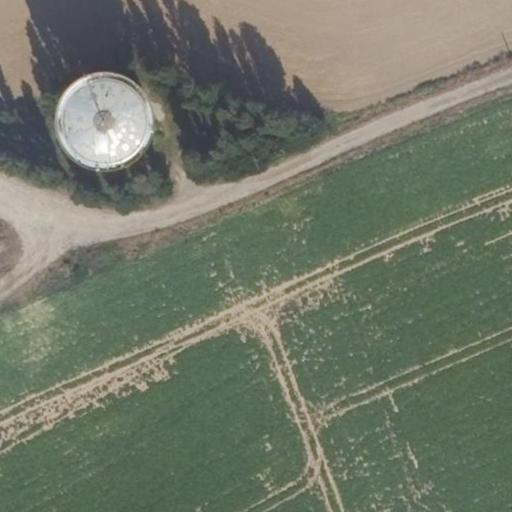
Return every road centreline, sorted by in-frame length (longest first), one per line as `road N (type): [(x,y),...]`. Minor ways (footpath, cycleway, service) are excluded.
road 1 (track): [(511,71),(118,232)]
road 2 (track): [(118,232),(0,294)]
road 3 (track): [(118,232),(0,185)]
